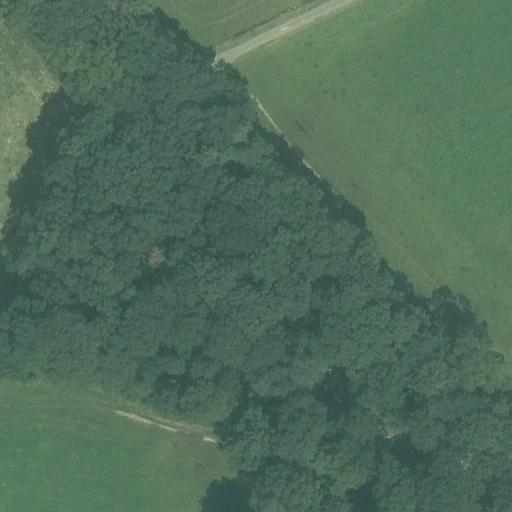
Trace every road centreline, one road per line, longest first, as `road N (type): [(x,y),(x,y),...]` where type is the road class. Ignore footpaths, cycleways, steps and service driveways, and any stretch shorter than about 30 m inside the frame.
road 1 (unclassified): [(511,446),(401,310),(109,0)]
road 2 (track): [(353,421),(436,447),(479,477),(509,511)]
road 3 (track): [(401,310),(359,351),(353,421)]
